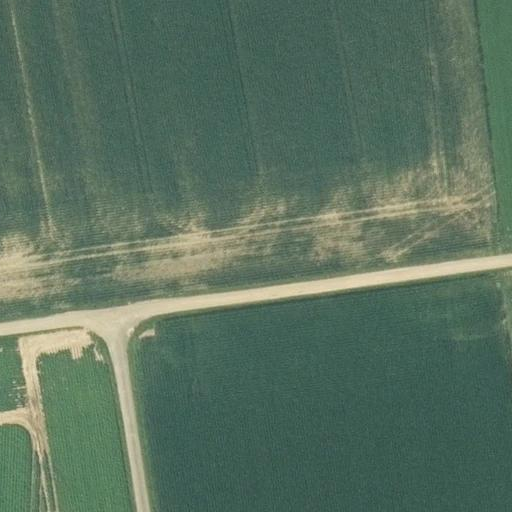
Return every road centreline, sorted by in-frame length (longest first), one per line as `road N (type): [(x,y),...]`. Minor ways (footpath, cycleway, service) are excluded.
road 1 (unclassified): [(117,308),(511,254)]
road 2 (unclassified): [(149,511),(117,308)]
